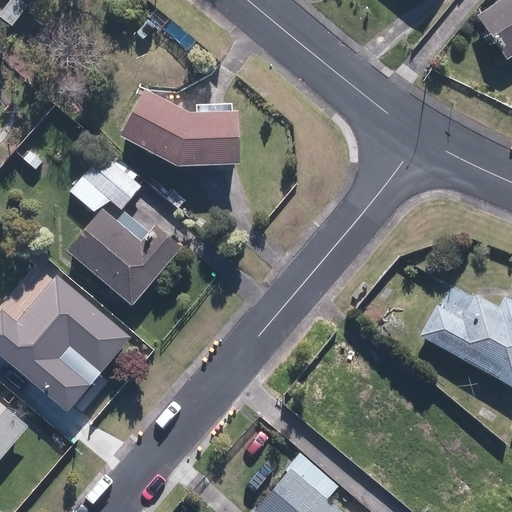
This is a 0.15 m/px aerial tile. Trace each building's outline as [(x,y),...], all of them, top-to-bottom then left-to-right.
[(30,3),(25,0),(10,0),(0,15),(0,19),(12,28),(30,3)] [(511,0),(500,0),(476,17),(506,60),(511,56),(511,0)] [(120,136),(178,165),(189,112),(146,89),(120,136)] [(239,111),(189,112),(178,165),(240,164),(239,111)] [(123,209),(142,186),(102,154),(70,193),(94,211),(111,200),(123,209)] [(101,209),(67,250),(132,304),(181,246),(155,225),(149,232),(125,212),(117,222),(101,209)] [(50,281),(0,338),(0,353),(53,398),(76,371),(61,358),(94,319),(50,281)] [(436,304),(418,336),(511,387),(511,300),(505,297),(499,307),(476,294),(462,318),(436,304)] [(350,394),(324,424),(426,511),(432,511),(460,480),(411,437),(432,412),(390,376),(364,406),(350,394)] [(0,460),(29,426),(0,401),(0,460)] [(511,492),(511,457),(500,447),(480,470),(509,496),(511,492)] [(343,511),(291,467),(254,510),(256,511),(343,511)]
